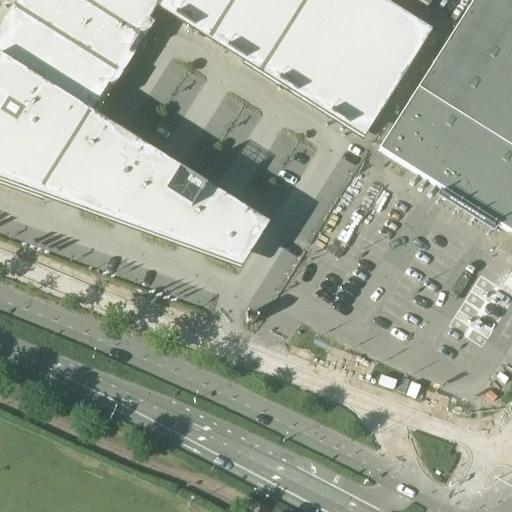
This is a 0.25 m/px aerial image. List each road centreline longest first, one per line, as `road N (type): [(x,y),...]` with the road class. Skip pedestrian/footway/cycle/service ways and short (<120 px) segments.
road 1 (primary): [(402,482),(151,362),(0,302)]
road 2 (unclassified): [(378,412),(0,264)]
road 3 (primary): [(0,346),(224,459)]
road 4 (unclassified): [(224,459),(279,455),(388,501),(402,482)]
road 5 (unclassified): [(511,435),(496,455),(378,412)]
